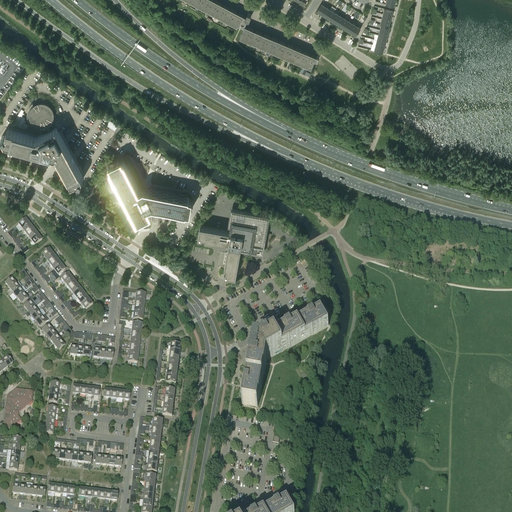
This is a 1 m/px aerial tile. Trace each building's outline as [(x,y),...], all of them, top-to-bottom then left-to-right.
[(188,0),(192,2),(199,6),(213,13),(237,26),(236,27),(237,27),(238,25),(241,26),(244,27),(245,25),(247,20),(248,20),(251,15),(247,13),(246,16),(244,15),(215,0),(188,0)] [(321,3),(316,11),(321,14),(326,6),(321,3)] [(326,6),(321,14),(325,17),(330,9),(326,6)] [(330,9),(325,17),(330,19),(334,12),(330,9)] [(339,14),(334,12),(330,19),(334,22),(339,14)] [(339,14),(334,22),(338,25),(343,17),(339,14)] [(343,17),(338,25),(343,27),(347,20),(343,17)] [(343,27),(347,30),(352,22),(347,20),(343,27)] [(356,25),(352,22),(347,30),(351,33),(356,25)] [(244,27),(239,38),(240,38),(240,37),(303,64),(308,66),(311,67),(311,69),(315,60),(317,61),(319,57),(317,56),(316,56),(245,25),(244,27)] [(356,25),(351,33),(356,35),(361,28),(356,25)] [(372,44),(370,50),(374,51),(383,53),(384,47),(375,45),(372,44)] [(0,107),(0,106),(0,99),(25,65),(0,46),(0,107)] [(46,132),(44,133),(36,137),(7,129),(5,135),(1,137),(5,143),(29,149),(28,153),(49,159),(50,155),(57,157),(72,184),(76,182),(81,183),(82,177),(61,136),(56,127),(54,128),(53,126),(54,126),(53,125),(52,125),(51,124),(52,123),(52,122),(53,121),(53,120),(53,119),(54,118),(54,117),(54,116),(54,115),(54,113),(54,112),(54,111),(54,110),(53,109),(53,108),(52,107),(51,106),(50,105),(49,104),(48,104),(47,103),(46,103),(45,102),(44,102),(43,102),(42,102),(41,102),(40,102),(39,102),(38,102),(37,103),(36,103),(35,104),(34,104),(33,103),(32,104),(31,105),(30,106),(29,107),(29,108),(28,109),(28,110),(27,111),(27,113),(27,114),(27,115),(27,117),(28,118),(28,119),(28,120),(29,121),(30,122),(30,124),(31,124),(32,125),(33,126),(34,127),(35,127),(37,128),(38,128),(39,129),(40,129),(41,127),(42,127),(43,127),(44,127),(45,127),(45,129),(44,129),(44,130),(45,130),(46,132)] [(106,125),(115,131),(118,125),(110,120),(106,125)] [(147,145),(143,149),(149,154),(153,149),(147,145)] [(114,162),(109,165),(111,168),(110,168),(129,205),(130,209),(137,222),(151,215),(148,208),(152,206),(159,207),(177,211),(186,213),(186,211),(190,212),(192,198),(188,198),(189,197),(144,188),(145,188),(145,187),(144,188),(141,181),(143,180),(132,159),(130,160),(127,155),(114,162)] [(199,231),(198,237),(202,238),(202,237),(205,237),(205,239),(221,242),(223,243),(223,244),(222,248),(226,249),(227,249),(224,267),(226,268),(226,270),(225,270),(224,274),(236,277),(238,262),(241,250),(241,247),(240,247),(240,246),(246,247),(245,251),(263,254),(270,215),(231,208),(227,225),(231,226),(230,232),(228,232),(229,230),(227,230),(200,225),(199,230),(199,231)] [(18,225),(15,228),(19,233),(22,230),(30,224),(25,219),(18,225)] [(30,224),(22,230),(26,235),(34,230),(30,224)] [(34,230),(26,235),(30,241),(38,235),(34,230)] [(38,235),(30,241),(34,246),(42,240),(38,235)] [(41,255),(45,260),(53,254),(49,249),(41,255)] [(53,254),(45,260),(49,265),(57,259),(53,254)] [(293,266),(300,262),(297,258),(291,261),(293,266)] [(57,259),(49,265),(53,270),(61,264),(57,259)] [(54,271),(51,273),(56,279),(59,277),(58,276),(62,272),(65,270),(61,264),(53,270),(54,271)] [(60,279),(65,285),(72,279),(68,273),(60,279)] [(5,284),(9,289),(16,284),(12,278),(5,284)] [(76,284),(72,279),(65,285),(69,290),(76,284)] [(16,284),(9,289),(13,294),(20,289),(20,288),(22,287),(18,282),(16,284)] [(73,295),(80,289),(76,284),(69,290),(73,295)] [(20,289),(13,294),(17,299),(24,294),(26,291),(23,287),(20,289)] [(84,294),(80,289),(73,295),(77,300),(84,294)] [(24,294),(17,299),(21,304),(28,299),(24,294)] [(81,305),(88,299),(84,294),(77,300),(81,305)] [(92,305),(88,299),(81,305),(85,311),(92,305)] [(23,307),(27,312),(34,307),(30,302),(23,307)] [(34,307),(27,312),(31,317),(38,312),(34,307)] [(42,317),(38,312),(31,317),(35,322),(42,317)] [(286,333),(280,332),(264,342),(264,346),(261,347),(255,346),(256,347),(256,350),(253,350),(252,358),(253,359),(253,362),(249,362),(248,366),(243,369),(242,377),(245,382),(249,383),(248,388),(245,387),(245,390),(245,392),(245,395),(243,405),(257,408),(259,395),(260,395),(264,370),(265,370),(266,362),(267,360),(293,345),(293,346),(315,333),(316,334),(328,327),(321,315),(314,319),(313,317),(310,316),(309,321),(291,331),(290,329),(287,329),(286,333)] [(42,317),(35,322),(39,328),(48,321),(44,316),(42,317)] [(42,331),(46,336),(53,331),(49,325),(42,331)] [(53,331),(46,336),(50,341),(57,336),(53,331)] [(57,336),(50,341),(54,346),(61,341),(57,336)] [(61,341),(54,346),(58,351),(65,346),(61,341)] [(167,350),(166,356),(170,357),(179,358),(180,351),(170,350),(167,350)] [(2,361),(7,368),(12,364),(7,357),(2,361)] [(3,427),(3,428),(14,429),(15,423),(19,420),(20,420),(21,421),(21,420),(18,416),(19,410),(23,407),(24,406),(27,404),(27,403),(32,400),(33,391),(16,389),(15,391),(9,396),(7,396),(3,427)] [(95,448),(93,461),(95,461),(95,464),(101,465),(102,457),(97,456),(98,449),(95,448)] [(147,451),(146,457),(149,458),(158,459),(159,453),(149,451),(147,451)]
